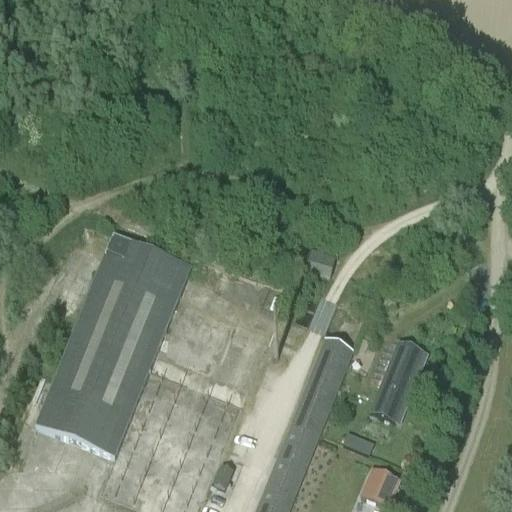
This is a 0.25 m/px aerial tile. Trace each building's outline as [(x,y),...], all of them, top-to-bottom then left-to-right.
[(191,271),(112,239),(35,432),(114,464),(191,271)] [(329,283),(335,263),(311,255),(304,276),(329,283)] [(257,511),(289,511),(352,356),(325,345),(257,511)] [(227,346),(226,395),(248,396),(249,346),(227,346)] [(369,419),(394,429),(423,358),(397,348),(369,419)] [(347,439),(342,451),(361,458),(365,446),(347,439)] [(232,476),(221,472),(214,490),(225,495),(232,476)] [(372,475),(360,502),(383,511),(388,511),(399,486),(372,475)]
